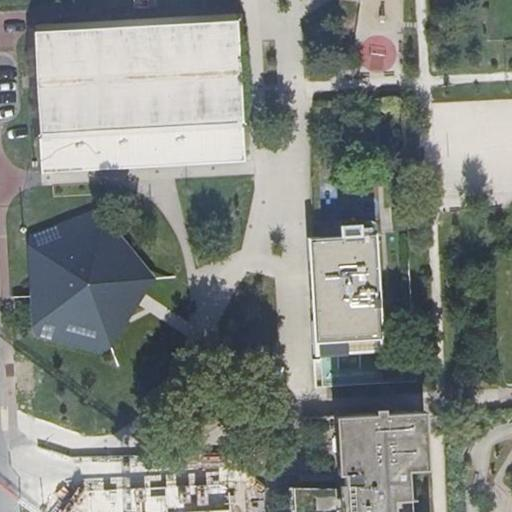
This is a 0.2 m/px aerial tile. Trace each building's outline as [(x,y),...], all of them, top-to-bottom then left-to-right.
[(156,0),(132,0),(133,9),(157,8),(156,0)] [(32,27),(34,65),(38,73),(41,169),(240,159),(237,118),(240,118),(235,15),(207,17),(32,27)] [(0,46),(17,46),(17,38),(0,37),(0,46)] [(146,278),(100,221),(34,244),(34,296),(34,319),(105,340),(130,302),(139,289),(146,278)] [(375,232),(311,235),(318,349),(382,346),(375,232)] [(425,467),(422,408),(323,413),(301,415),(304,471),(340,469),(341,481),(341,485),(292,488),(293,511),(420,511),(417,468),(425,467)]
